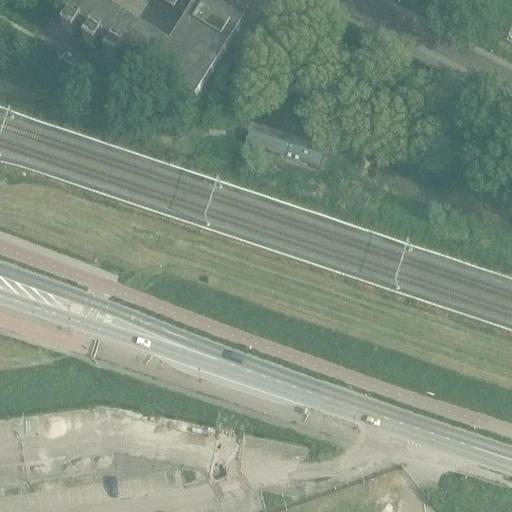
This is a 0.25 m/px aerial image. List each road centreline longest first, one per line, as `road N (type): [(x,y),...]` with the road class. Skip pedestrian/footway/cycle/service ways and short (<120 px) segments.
road 1 (secondary): [(134,332),(511,459)]
road 2 (unclassified): [(359,0),(511,81)]
